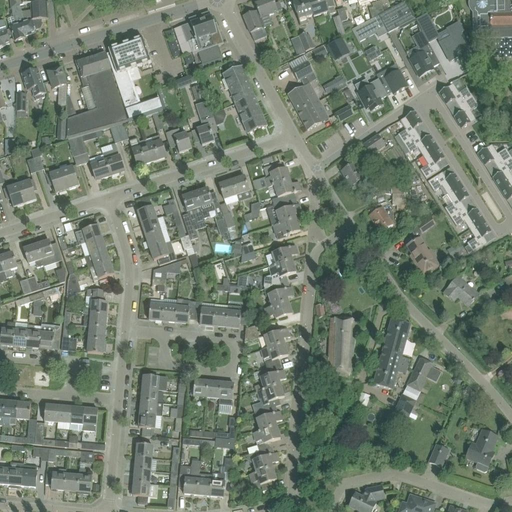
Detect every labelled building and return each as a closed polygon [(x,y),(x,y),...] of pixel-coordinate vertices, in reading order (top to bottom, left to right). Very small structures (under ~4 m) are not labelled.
[(15,43),(26,39),(22,30),(23,30),(21,25),(16,10),(18,9),(17,4),(16,2),(15,2),(14,0),(10,0),(11,9),(12,9),(13,14),(12,14),(14,18),(8,20),(10,28),(15,43)] [(41,21),(48,21),(47,4),(43,4),(43,0),(29,0),(30,2),(23,3),(23,5),(32,4),(33,18),(32,18),(32,21),(35,31),(40,30),(41,27),(41,21)] [(254,42),(267,37),(264,29),(273,26),(269,16),(282,11),(279,3),(275,5),(273,0),(262,0),(254,3),(258,11),(243,17),(250,34),(254,42)] [(313,18),(314,17),(308,0),(297,0),(292,2),(300,26),(308,24),(306,18),(312,16),(313,18)] [(308,0),(314,17),(329,13),(327,9),(334,7),(331,0),(308,0)] [(381,0),(382,2),(384,10),(390,8),(387,0),(388,0),(381,0)] [(511,36),(511,0),(469,0),(469,1),(468,3),(469,7),(469,10),(471,12),(472,14),(472,29),(481,28),(481,37),(511,36)] [(22,30),(26,39),(26,38),(34,35),(36,32),(35,31),(32,21),(32,18),(25,20),(23,13),(22,13),(20,6),(23,5),(23,3),(23,1),(16,2),(17,4),(18,9),(16,10),(21,25),(23,30),(22,30)] [(373,8),(370,10),(373,20),(379,16),(385,13),(384,10),(382,2),(372,5),(373,8)] [(406,3),(379,17),(385,28),(388,34),(415,19),(406,3)] [(344,10),(337,12),(339,17),(341,23),(348,21),(344,10)] [(427,15),(416,21),(422,32),(428,44),(437,39),(439,38),(427,15)] [(373,20),(352,31),(358,43),(376,33),(379,39),(388,34),(385,28),(379,17),(379,16),(373,20)] [(191,25),(182,28),(187,43),(188,42),(193,55),(199,53),(205,71),(225,64),(218,46),(224,44),(217,24),(214,25),(211,17),(191,24),(191,25)] [(339,17),(333,19),(338,32),(343,31),(342,25),(341,23),(339,17)] [(0,49),(6,47),(5,46),(11,45),(3,18),(0,18),(0,49)] [(349,22),(342,25),(343,31),(344,32),(352,29),(349,22)] [(451,38),(440,44),(450,63),(462,56),(464,60),(461,61),(467,72),(481,65),(472,49),(470,51),(461,33),(463,32),(459,24),(447,30),(451,38)] [(412,59),(410,61),(419,78),(434,70),(433,69),(440,65),(428,44),(422,32),(414,36),(424,53),(412,60),(412,59)] [(305,34),(299,36),(303,45),(306,52),(314,49),(309,36),(306,37),(305,34)] [(335,42),(326,46),(335,62),(343,57),(338,49),(346,45),(342,38),(335,42)] [(110,54),(107,55),(113,72),(130,123),(163,111),(159,99),(159,100),(139,106),(131,81),(136,79),(137,79),(137,78),(137,76),(137,75),(137,74),(135,69),(138,68),(152,63),(143,39),(118,48),(119,51),(116,52),(115,49),(114,49),(112,50),(109,51),(110,53),(110,54)] [(303,45),(294,49),(298,57),(306,54),(306,52),(303,45)] [(374,47),(365,53),(366,54),(367,57),(374,53),(375,53),(377,52),(374,47)] [(313,54),(316,60),(327,55),(324,48),(313,54)] [(367,57),(366,58),(369,63),(378,58),(383,56),(380,50),(377,52),(375,53),(374,53),(367,57)] [(66,121),(65,142),(65,143),(83,137),(96,134),(129,124),(128,123),(125,114),(115,80),(113,74),(112,74),(106,55),(78,64),(86,87),(90,86),(98,110),(66,120),(66,121)] [(314,73),(308,62),(292,71),(298,82),(301,80),(304,87),(309,84),(306,78),(314,73)] [(383,74),(377,77),(379,80),(378,80),(383,88),(388,85),(394,95),(408,88),(399,72),(396,66),(382,73),(383,74)] [(223,75),(235,105),(255,97),(242,67),(223,75)] [(67,87),(64,79),(61,69),(48,73),(54,90),(59,88),(59,106),(66,106),(67,87)] [(30,73),(22,75),(27,90),(32,89),(36,101),(45,98),(44,95),(45,94),(43,87),(38,70),(35,71),(35,70),(29,72),(30,73)] [(197,74),(189,77),(192,84),(199,82),(197,74)] [(343,79),(328,88),(331,93),(332,95),(347,87),(343,79)] [(366,81),(356,87),(359,94),(358,95),(365,108),(368,106),(371,112),(383,106),(380,101),(388,97),(383,88),(378,80),(368,86),(366,81)] [(288,96),(298,114),(319,102),(309,84),(304,87),(302,88),(288,96)] [(453,85),(439,94),(447,106),(455,101),(458,107),(473,98),(470,94),(467,89),(459,94),(453,85)] [(199,86),(192,89),(196,102),(204,100),(199,86)] [(161,89),(157,90),(164,112),(168,111),(161,89)] [(17,95),(17,112),(27,113),(27,95),(17,95)] [(267,127),(255,97),(235,105),(248,135),(267,127)] [(462,113),(454,118),(462,130),(476,121),(471,112),(479,107),(476,102),(473,98),(458,107),(462,113)] [(329,120),(319,102),(298,114),(307,132),(322,124),(329,120)] [(208,103),(196,107),(201,123),(203,129),(197,131),(202,147),(215,143),(211,133),(217,131),(218,134),(219,133),(214,118),(208,103)] [(354,115),(349,107),(336,114),(340,123),(354,115)] [(406,131),(398,136),(404,145),(418,136),(415,130),(423,124),(415,112),(401,122),(406,131)] [(160,116),(153,118),(157,131),(164,129),(160,116)] [(59,120),(58,141),(65,142),(66,121),(59,120)] [(118,128),(123,143),(129,141),(124,126),(118,128)] [(115,145),(123,143),(118,128),(110,130),(115,145)] [(166,134),(171,149),(172,149),(171,147),(176,145),(179,154),(192,150),(186,133),(180,135),(178,130),(166,134)] [(97,139),(96,134),(83,137),(84,143),(97,139)] [(377,136),(361,147),(368,159),(385,147),(377,136)] [(418,136),(404,145),(409,154),(418,149),(423,157),(438,148),(430,136),(422,142),(418,136)] [(51,138),(41,139),(43,147),(52,145),(51,138)] [(75,140),(81,156),(87,154),(82,138),(75,140)] [(147,147),(152,163),(167,159),(161,143),(160,143),(159,138),(152,140),(153,145),(147,147)] [(74,158),(81,156),(75,140),(68,142),(74,158)] [(138,168),(152,163),(147,147),(140,150),(137,140),(130,142),(133,152),(138,168)] [(492,146),(477,155),(485,167),(493,162),(497,168),(511,158),(508,153),(506,150),(498,155),(492,146)] [(114,154),(105,157),(106,161),(111,177),(124,172),(116,148),(113,149),(114,154)] [(428,166),(420,171),(426,180),(441,171),(437,165),(445,160),(438,148),(423,157),(428,166)] [(34,159),(38,172),(44,170),(40,158),(43,157),(40,150),(32,153),(34,160),(34,159)] [(96,164),(91,165),(97,182),(111,177),(106,161),(105,157),(104,156),(95,159),(96,164)] [(272,158),(262,161),(264,166),(274,163),(272,158)] [(501,174),(493,179),(500,190),(511,182),(511,177),(509,173),(511,170),(511,159),(511,158),(497,168),(501,174)] [(31,175),(38,172),(34,159),(34,160),(27,162),(31,175)] [(351,188),(365,179),(359,169),(365,165),(362,160),(355,164),(341,173),(351,188)] [(267,178),(253,183),(256,192),(267,188),(268,189),(268,188),(274,187),(274,186),(291,181),(287,169),(284,170),(282,164),(268,168),(264,169),(267,178)] [(67,165),(60,167),(62,172),(68,191),(79,187),(76,176),(78,175),(76,167),(68,169),(67,165)] [(56,195),(68,191),(62,172),(47,176),(49,184),(52,184),(56,195)] [(443,174),(428,183),(434,192),(441,188),(442,187),(447,196),(462,186),(455,175),(446,180),(443,174)] [(232,182),(237,197),(249,193),(244,178),(232,182)] [(19,186),(25,205),(37,201),(33,190),(36,189),(33,181),(19,186)] [(272,201),(274,206),(282,203),(295,199),(293,194),(301,192),(298,183),(292,185),(291,181),(274,186),(274,187),(278,199),(272,201)] [(224,201),(237,197),(232,182),(219,186),(224,201)] [(511,182),(500,190),(507,202),(511,199),(511,182)] [(14,209),(25,205),(19,186),(5,190),(7,198),(10,198),(14,209)] [(404,186),(392,186),(392,194),(393,207),(397,206),(406,206),(406,194),(404,194),(404,186)] [(453,204),(445,209),(450,218),(465,209),(461,203),(470,198),(462,186),(447,196),(453,204)] [(195,194),(204,220),(210,218),(208,213),(215,211),(208,190),(195,194)] [(197,222),(204,220),(195,194),(182,198),(187,213),(188,213),(190,220),(195,218),(197,222)] [(282,203),(274,206),(280,224),(296,220),(295,216),(301,214),(298,205),(297,205),(295,199),(282,203)] [(170,206),(163,208),(166,215),(172,213),(172,215),(178,213),(174,201),(168,202),(170,206)] [(260,204),(252,206),(252,221),(258,219),(261,207),(260,204)] [(380,206),(377,207),(369,213),(371,216),(370,217),(381,235),(389,229),(393,227),(382,209),(382,210),(380,206)] [(143,211),(138,212),(141,222),(142,225),(157,220),(153,207),(143,211)] [(465,209),(450,218),(456,227),(464,222),(470,231),(484,221),(477,210),(469,215),(465,209)] [(172,215),(176,227),(182,225),(178,213),(172,215)] [(229,214),(223,216),(228,229),(234,227),(235,227),(230,214),(229,214)] [(217,218),(215,219),(220,232),(221,237),(223,236),(229,234),(228,229),(223,216),(217,218)] [(422,234),(436,225),(431,218),(417,227),(422,234)] [(142,225),(146,237),(161,232),(157,220),(142,225)] [(300,232),(296,220),(280,224),(273,227),(276,235),(282,233),(284,237),(300,232)] [(475,239),(467,244),(469,247),(472,252),(473,254),(488,244),(484,238),(492,233),(484,221),(470,231),(475,239)] [(70,237),(75,235),(77,240),(79,239),(73,223),(66,225),(70,237)] [(176,227),(180,239),(186,238),(182,225),(176,227)] [(86,239),(78,241),(80,246),(87,244),(102,239),(98,226),(83,231),(86,239)] [(194,226),(186,228),(189,237),(190,242),(198,239),(194,226)] [(146,237),(150,249),(165,244),(161,232),(146,237)] [(186,238),(180,239),(184,251),(193,248),(193,247),(191,241),(190,242),(189,237),(186,238)] [(58,239),(62,252),(68,250),(64,238),(58,239)] [(87,244),(91,256),(106,251),(102,239),(87,244)] [(439,267),(435,259),(430,251),(428,252),(420,239),(407,247),(416,260),(414,262),(423,277),(439,267)] [(233,246),(232,254),(234,254),(241,254),(241,247),(242,240),(237,242),(236,246),(233,246)] [(37,246),(44,267),(44,268),(56,264),(49,242),(37,246)] [(461,243),(447,251),(451,258),(453,262),(467,254),(464,250),(461,243)] [(171,262),(165,244),(150,249),(154,262),(158,261),(159,265),(171,262)] [(243,246),(242,257),(254,253),(251,244),(243,246)] [(38,269),(44,267),(37,246),(24,250),(29,265),(36,263),(38,269)] [(272,254),(276,266),(292,261),(291,257),(298,255),(295,247),(286,250),(272,254)] [(62,252),(66,265),(72,263),(68,250),(62,252)] [(89,270),(90,270),(110,263),(106,251),(91,256),(85,258),(89,270)] [(256,259),(254,253),(242,257),(241,264),(256,259)] [(0,258),(5,273),(7,279),(13,277),(11,271),(18,269),(13,254),(0,258)] [(196,255),(190,257),(194,269),(200,267),(196,255)] [(265,278),(264,288),(265,290),(275,287),(288,282),(287,277),(296,274),(292,261),(276,266),(269,268),(272,276),(265,278)] [(66,265),(70,277),(76,275),(72,263),(66,265)] [(114,276),(110,263),(90,270),(94,282),(114,276)] [(154,272),(153,280),(167,281),(167,274),(175,275),(177,273),(178,263),(154,272)] [(66,273),(65,269),(56,272),(60,285),(65,283),(66,273)] [(81,294),(76,275),(70,277),(69,281),(67,294),(78,295),(81,294)] [(247,289),(248,275),(239,278),(238,288),(247,289)] [(28,281),(32,294),(40,291),(35,278),(28,281)] [(457,279),(456,280),(448,290),(449,290),(445,295),(454,303),(458,298),(469,307),(478,296),(457,279)] [(166,287),(167,281),(153,280),(153,286),(158,286),(158,293),(165,293),(165,287),(166,287)] [(25,296),(32,294),(28,281),(20,283),(25,296)] [(49,282),(38,285),(40,291),(51,288),(49,282)] [(268,296),(272,308),(288,303),(287,299),(294,296),(291,287),(290,288),(288,282),(275,287),(264,290),(266,297),(268,296)] [(501,299),(511,292),(511,283),(497,293),(501,299)] [(43,293),(45,299),(58,295),(57,289),(43,293)] [(84,309),(83,314),(107,316),(108,304),(103,303),(104,292),(90,291),(88,291),(87,298),(92,298),(91,310),(84,309)] [(44,299),(45,299),(43,293),(29,298),(31,304),(34,303),(34,308),(39,306),(38,317),(43,317),(44,299)] [(18,308),(31,304),(29,298),(16,302),(18,308)] [(177,308),(175,324),(181,324),(189,325),(189,321),(195,321),(197,304),(190,303),(191,301),(178,300),(177,308)] [(292,315),(288,303),(272,308),(265,310),(268,318),(275,316),(276,320),(292,315)] [(197,304),(195,321),(201,322),(200,326),(214,327),(215,311),(202,309),(203,304),(197,304)] [(149,321),(163,322),(164,307),(151,306),(149,321)] [(316,307),(317,319),(325,318),(323,306),(316,307)] [(164,307),(163,322),(175,324),(177,308),(164,307)] [(215,311),(214,327),(227,328),(229,307),(228,307),(228,312),(215,311)] [(229,307),(227,328),(240,330),(240,326),(246,326),(248,311),(241,311),(242,308),(229,307)] [(66,313),(63,338),(69,339),(71,314),(66,313)] [(85,315),(84,327),(106,329),(107,316),(83,314),(83,315),(85,315)] [(392,319),(382,352),(402,358),(411,325),(392,319)] [(357,321),(331,320),(327,375),(351,377),(357,321)] [(1,346),(14,347),(16,324),(8,324),(7,331),(0,330),(0,342),(1,343),(1,346)] [(16,324),(14,347),(27,348),(29,326),(16,324)] [(29,326),(27,348),(40,350),(41,334),(42,327),(29,326)] [(41,334),(40,350),(53,351),(53,341),(60,341),(61,328),(42,326),(42,327),(41,334)] [(90,328),(89,340),(105,342),(106,329),(84,327),(84,328),(90,328)] [(246,330),(246,337),(258,333),(256,327),(246,330)] [(264,337),(268,349),(268,350),(285,344),(284,340),(290,338),(288,330),(264,337)] [(260,339),(258,333),(246,337),(245,344),(260,339)] [(69,339),(63,338),(62,351),(70,352),(71,339),(69,339)] [(89,340),(88,354),(104,355),(104,350),(107,350),(107,343),(105,343),(105,342),(89,340)] [(265,363),(267,370),(281,365),(279,360),(289,357),(285,344),(268,350),(268,349),(261,352),(264,359),(271,357),(272,361),(265,363)] [(402,358),(382,352),(373,385),(393,391),(401,360),(403,361),(402,365),(408,367),(410,360),(402,358)] [(421,359),(414,372),(428,379),(427,379),(436,384),(442,373),(433,368),(434,366),(421,359)] [(256,387),(257,393),(281,386),(280,382),(286,380),(284,371),(282,371),(281,365),(267,370),(259,373),(262,385),(256,387)] [(421,393),(428,379),(414,372),(407,386),(421,393)] [(144,377),(143,390),(158,391),(166,392),(168,379),(144,377)] [(194,397),(207,398),(209,383),(195,382),(194,397)] [(209,383),(207,398),(220,399),(221,384),(209,383)] [(219,406),(219,414),(232,415),(233,407),(233,400),(234,389),(235,385),(221,384),(220,399),(219,406)] [(264,407),(266,411),(276,408),(281,406),(279,399),(285,398),(281,386),(257,393),(260,401),(261,400),(263,407),(264,407)] [(143,390),(142,402),(157,404),(158,391),(143,390)] [(403,396),(394,413),(408,419),(412,410),(418,413),(421,406),(421,405),(416,403),(416,402),(403,396)] [(142,402),(140,415),(163,417),(164,405),(157,404),(142,402)] [(5,403),(4,419),(11,420),(10,425),(16,426),(16,420),(17,420),(18,404),(5,403)] [(18,404),(17,420),(29,421),(30,405),(18,404)] [(311,404),(310,422),(321,423),(322,404),(311,404)] [(44,422),(58,424),(59,408),(46,407),(44,422)] [(59,408),(58,424),(71,425),(72,409),(59,408)] [(255,414),(260,432),(261,432),(277,427),(276,423),(282,421),(280,413),(278,414),(276,408),(266,411),(255,414)] [(85,410),(72,409),(71,425),(71,431),(83,432),(83,426),(84,426),(85,410)] [(83,426),(83,432),(96,433),(98,411),(85,410),(84,426),(83,426)] [(140,415),(139,428),(143,429),(155,430),(156,417),(163,418),(163,417),(140,415)] [(28,439),(15,438),(15,444),(35,446),(36,434),(37,424),(37,421),(30,420),(28,439)] [(36,434),(35,446),(42,446),(43,440),(44,425),(37,424),(36,434)] [(257,446),(259,452),(273,448),(271,442),(281,439),(277,427),(261,432),(260,432),(254,434),(258,446),(257,446)] [(217,434),(216,439),(226,440),(230,440),(235,441),(236,429),(231,428),(230,435),(217,434)] [(466,459),(478,464),(476,468),(477,470),(485,473),(487,472),(492,459),(490,458),(498,438),(483,431),(476,446),(472,444),(466,459)] [(226,440),(225,449),(234,450),(235,441),(230,440),(226,440)] [(138,445),(137,458),(153,460),(154,447),(138,445)] [(429,463),(442,469),(449,451),(436,446),(429,463)] [(253,462),(256,473),(273,468),(272,464),(279,462),(276,453),(275,454),(273,448),(259,452),(260,453),(246,457),(247,461),(251,463),(253,462)] [(41,462),(48,463),(49,450),(42,449),(35,449),(34,457),(41,457),(41,462)] [(49,450),(48,463),(56,463),(57,456),(68,457),(68,451),(55,450),(49,450)] [(68,451),(68,457),(81,458),(81,461),(82,453),(68,451)] [(95,454),(82,453),(81,461),(80,464),(94,465),(95,454)] [(370,461),(369,454),(353,458),(355,464),(370,461)] [(137,458),(135,471),(151,473),(153,460),(137,458)] [(225,473),(233,474),(234,460),(226,459),(225,473)] [(201,463),(193,462),(191,477),(180,476),(179,489),(185,489),(184,495),(198,497),(201,463)] [(24,467),(24,465),(18,464),(18,471),(11,470),(10,487),(10,489),(18,490),(18,487),(22,488),(24,467)] [(0,485),(10,487),(11,470),(11,468),(4,467),(4,470),(0,469),(0,485)] [(24,467),(22,488),(36,489),(38,468),(24,467)] [(277,480),(273,468),(256,473),(250,475),(253,483),(259,481),(260,486),(261,485),(263,492),(276,488),(274,481),(277,480)] [(53,474),(52,491),(65,492),(66,475),(67,471),(60,470),(59,475),(53,474)] [(79,477),(78,493),(84,494),(84,495),(90,495),(90,494),(91,494),(93,478),(86,477),(86,471),(80,470),(79,477)] [(135,471),(134,484),(150,485),(151,473),(135,471)] [(212,482),(211,498),(224,499),(225,475),(213,474),(212,482)] [(66,475),(65,492),(78,493),(79,477),(66,475)] [(199,480),(198,497),(211,498),(212,482),(199,480)] [(132,489),(131,496),(133,496),(133,497),(139,497),(138,505),(148,506),(149,499),(150,485),(134,484),(134,490),(132,489)] [(168,502),(168,511),(174,511),(175,501),(176,488),(176,487),(170,487),(169,500),(169,502),(168,502)] [(367,491),(365,493),(366,494),(364,499),(356,495),(350,507),(359,511),(372,511),(376,504),(374,503),(375,502),(384,500),(382,487),(367,491)] [(403,504),(400,511),(433,511),(436,505),(411,497),(408,506),(403,504)]
